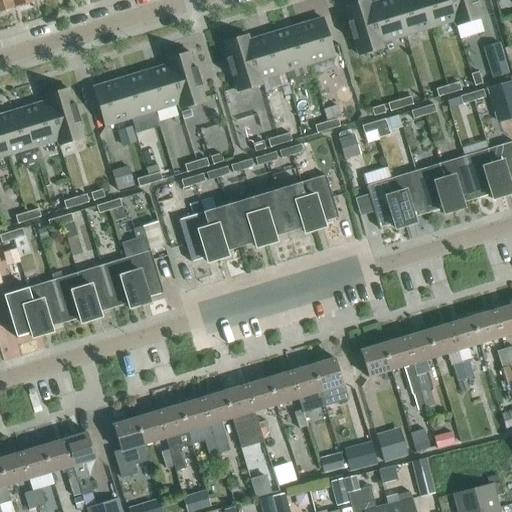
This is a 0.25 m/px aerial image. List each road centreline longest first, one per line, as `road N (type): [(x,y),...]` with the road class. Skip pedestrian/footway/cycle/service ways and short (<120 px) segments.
road 1 (residential): [(0,377),(511,223)]
road 2 (residential): [(0,60),(200,0)]
